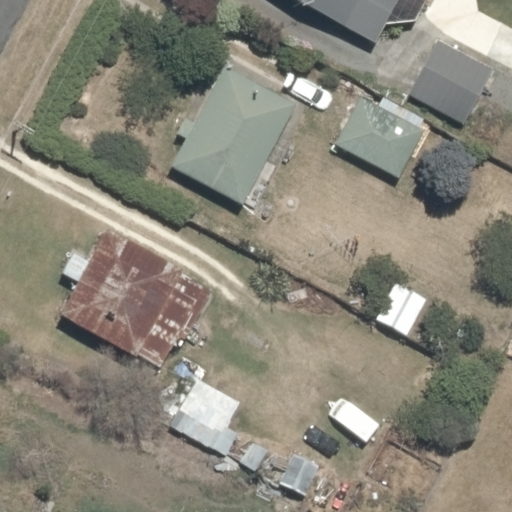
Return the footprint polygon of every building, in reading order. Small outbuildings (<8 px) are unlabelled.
[(291,0),(370,43),(393,0),(291,0)] [(489,69),(431,41),(406,92),(464,120),(489,69)] [(223,63),(165,161),(238,204),(246,191),(255,196),(264,182),(252,175),(293,105),(223,63)] [(420,123),(360,99),(337,156),(397,180),(420,123)] [(511,146),(511,110),(491,99),(475,128),(511,148),(511,146)] [(76,282),(58,314),(152,368),(166,345),(172,348),(206,289),(98,227),(81,256),(66,248),(54,270),(76,282)] [(422,303),(387,288),(373,320),(408,335),(422,303)]
